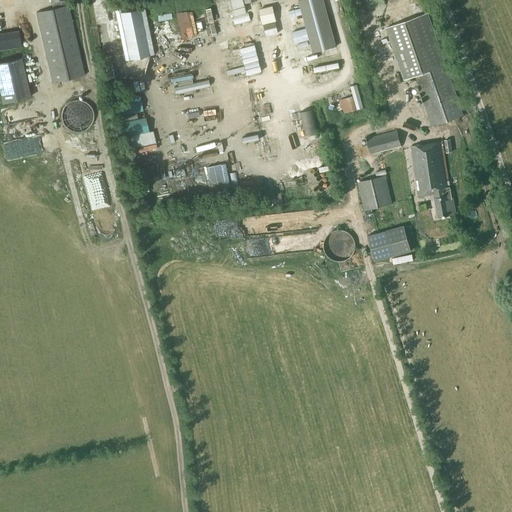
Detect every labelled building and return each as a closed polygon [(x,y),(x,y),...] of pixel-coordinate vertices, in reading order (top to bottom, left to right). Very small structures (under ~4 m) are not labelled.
[(50,0),(52,8),(68,4),(66,0),(50,0)] [(247,12),(243,0),(230,0),(235,15),(247,12)] [(337,46),(324,0),(298,0),(306,28),(292,32),(295,43),(309,40),(311,48),(300,51),(301,56),(337,46)] [(68,4),(52,8),(34,13),(53,84),(85,75),(68,4)] [(277,21),(273,5),(259,9),(263,24),(277,21)] [(149,55),(140,8),(120,12),(129,59),(149,55)] [(194,9),(177,11),(180,38),(197,36),(194,9)] [(464,115),(428,12),(386,27),(404,80),(414,76),(432,126),(464,115)] [(19,30),(0,31),(0,48),(21,47),(19,30)] [(241,47),(247,73),(262,70),(255,43),(241,47)] [(0,93),(2,103),(30,97),(21,57),(0,62),(0,93)] [(191,67),(167,71),(168,77),(192,72),(191,67)] [(341,98),(345,112),(365,106),(358,83),(351,85),(354,94),(341,98)] [(122,113),(142,112),(141,95),(120,97),(122,113)] [(187,111),(220,102),(219,95),(185,104),(187,111)] [(62,110),(61,115),(62,120),(64,125),(68,129),(72,131),(78,132),(83,131),(87,129),(91,125),(93,120),(94,115),(93,110),(91,106),(87,102),(83,99),(78,99),(72,99),(68,102),(64,106),(62,110)] [(302,109),(304,134),(317,133),(315,109),(302,109)] [(262,122),(276,119),(274,113),(261,116),(262,122)] [(146,116),(128,120),(131,134),(149,130),(146,116)] [(8,154),(46,148),(44,134),(18,138),(16,124),(6,125),(9,145),(7,146),(8,154)] [(134,147),(156,141),(153,130),(131,136),(134,147)] [(401,144),(397,130),(367,138),(370,153),(401,144)] [(453,152),(451,139),(444,140),(446,153),(453,152)] [(452,197),(450,187),(443,141),(411,146),(419,196),(434,194),(438,217),(451,215),(450,213),(457,213),(455,197),(452,197)] [(211,189),(230,186),(226,162),(206,166),(211,189)] [(392,203),(386,175),(358,181),(364,210),(392,203)] [(282,192),(268,193),(268,205),(283,204),(282,192)] [(379,212),(381,220),(395,217),(393,210),(379,212)] [(234,227),(238,225),(238,226),(243,224),(240,218),(232,221),(234,227)] [(411,251),(404,225),(368,235),(375,261),(411,251)]
